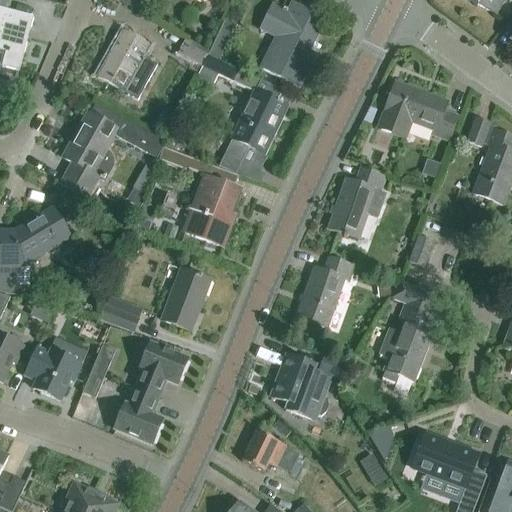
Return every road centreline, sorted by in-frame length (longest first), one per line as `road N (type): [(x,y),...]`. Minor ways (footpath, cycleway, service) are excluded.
road 1 (tertiary): [(178,486),(312,170),(395,0)]
road 2 (residential): [(95,0),(40,154),(0,153)]
road 3 (residential): [(0,419),(178,486)]
road 4 (residential): [(511,278),(486,373),(493,407),(511,422)]
road 5 (residential): [(511,92),(397,0)]
